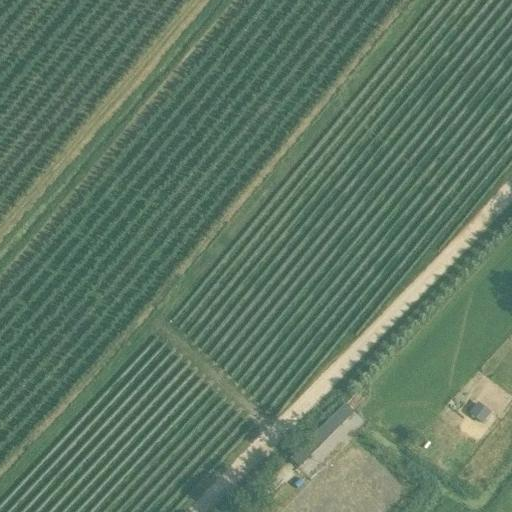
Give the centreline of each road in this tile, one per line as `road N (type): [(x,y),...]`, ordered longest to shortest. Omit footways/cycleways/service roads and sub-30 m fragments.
road 1 (track): [(430,0),(158,325),(273,436)]
road 2 (track): [(200,511),(511,188)]
